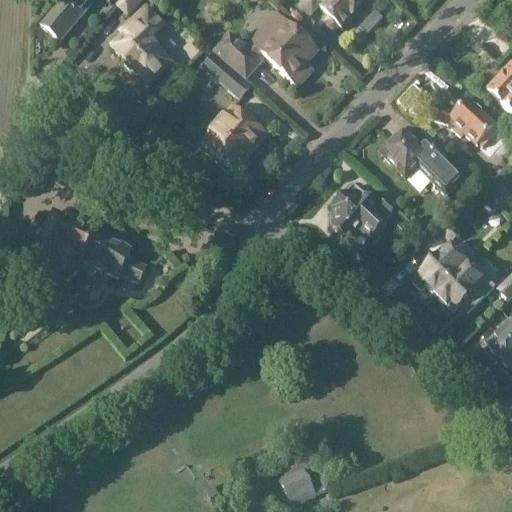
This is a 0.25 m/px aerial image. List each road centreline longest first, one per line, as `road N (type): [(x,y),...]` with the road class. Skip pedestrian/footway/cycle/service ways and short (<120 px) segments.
road 1 (residential): [(0,471),(185,337),(230,278),(256,226)]
road 2 (residential): [(511,424),(373,300),(256,226)]
road 3 (residential): [(256,226),(464,0)]
road 4 (residential): [(256,226),(0,156)]
